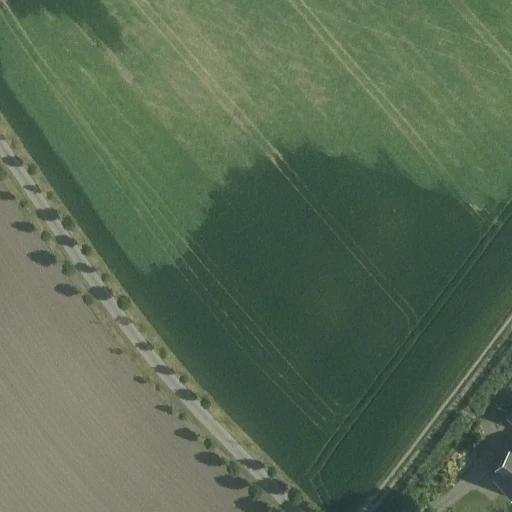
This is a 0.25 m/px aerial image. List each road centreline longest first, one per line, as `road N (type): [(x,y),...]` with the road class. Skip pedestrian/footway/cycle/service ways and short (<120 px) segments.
road 1 (unclassified): [(0,147),(157,366),(294,511)]
road 2 (track): [(360,511),(511,305)]
